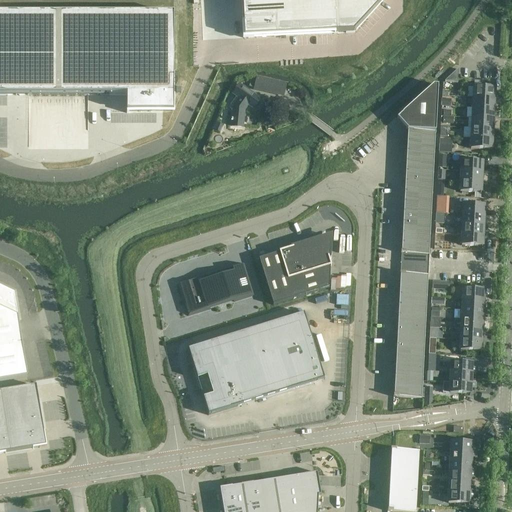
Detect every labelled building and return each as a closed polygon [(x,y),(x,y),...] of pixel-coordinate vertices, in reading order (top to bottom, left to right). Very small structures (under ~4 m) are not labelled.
[(242,0),(244,39),(355,33),(384,1),(383,0),(242,0)] [(0,96),(111,96),(126,96),(126,114),(129,114),(129,112),(172,112),(172,98),(174,98),(174,96),(173,15),(0,14),(0,96)] [(457,82),(458,70),(457,70),(445,82),(457,82)] [(257,79),(255,89),(283,96),(286,86),(257,79)] [(474,81),(473,98),(478,98),(494,99),(494,88),(494,89),(481,88),(481,82),(474,81)] [(239,85),(232,95),(237,98),(231,106),(230,110),(232,110),(231,127),(242,128),(244,110),(248,105),(253,109),(260,100),(239,85)] [(402,114),(396,119),(407,131),(435,133),(437,102),(438,87),(433,86),(419,99),(402,114)] [(473,98),(472,108),(477,109),(493,110),(494,99),(478,98),(473,98)] [(472,108),(472,119),(477,119),(493,120),(493,110),(477,109),(472,108)] [(472,119),(471,129),(476,129),(492,130),(493,120),(477,119),(472,119)] [(471,129),(471,139),(476,139),(492,140),(492,130),(476,129),(471,129)] [(406,141),(435,143),(435,133),(407,131),(406,141)] [(471,139),(470,150),(490,151),(490,152),(491,152),(492,140),(476,139),(471,139)] [(452,141),(439,140),(439,153),(451,153),(452,141)] [(406,152),(434,153),(435,143),(406,141),(406,152)] [(405,162),(434,163),(434,153),(406,152),(405,162)] [(446,156),(439,155),(438,169),(446,169),(446,156)] [(461,161),(461,172),(482,173),(482,161),(481,162),(461,161)] [(405,172),(433,174),(434,163),(405,162),(405,172)] [(438,171),(437,180),(445,181),(446,171),(438,171)] [(404,183),(433,184),(433,174),(405,172),(404,183)] [(481,183),(482,173),(461,172),(460,182),(481,183)] [(460,182),(460,193),(480,194),(480,195),(481,183),(460,182)] [(433,184),(404,183),(404,193),(432,194),(433,184)] [(403,203),(432,205),(432,194),(404,193),(403,203)] [(447,197),(437,197),(436,207),(447,207),(447,197)] [(402,213),(431,215),(432,205),(403,203),(402,213)] [(483,216),(484,205),(483,205),(483,206),(463,205),(463,215),(483,216)] [(402,224),(431,225),(431,215),(402,213),(402,224)] [(483,227),(483,216),(463,215),(462,225),(483,227)] [(401,234),(430,235),(431,225),(402,224),(401,234)] [(462,225),(462,236),(482,237),(483,227),(462,225)] [(401,244),(429,246),(430,235),(401,234),(401,244)] [(331,267),(329,260),(330,260),(332,235),(290,248),(291,249),(279,253),(279,254),(258,260),(273,306),(329,289),(330,268),(331,267)] [(482,248),(482,237),(462,236),(461,246),(481,247),(481,248),(482,248)] [(429,246),(401,244),(400,255),(429,256),(429,246)] [(428,276),(429,256),(400,255),(399,275),(428,276)] [(233,303),(254,296),(244,264),(177,285),(187,317),(210,310),(209,306),(232,299),(233,303)] [(399,285),(427,286),(428,276),(399,275),(399,285)] [(432,290),(443,291),(443,283),(432,282),(432,290)] [(398,295),(427,297),(427,286),(399,285),(398,295)] [(0,382),(27,378),(15,306),(7,302),(9,298),(10,298),(12,294),(0,287),(0,382)] [(484,289),(483,289),(483,290),(463,289),(462,300),(483,301),(484,289)] [(398,305),(426,307),(427,297),(398,295),(398,305)] [(483,311),(483,301),(462,300),(462,310),(483,311)] [(397,316),(426,317),(426,307),(398,305),(397,316)] [(482,321),(483,311),(462,310),(461,320),(482,321)] [(199,390),(200,390),(208,416),(324,380),(303,315),(188,350),(194,370),(193,370),(199,390)] [(397,326),(425,327),(426,317),(397,316),(397,326)] [(482,331),(482,321),(461,320),(461,330),(482,331)] [(396,336),(425,338),(425,327),(397,326),(396,336)] [(481,342),(482,331),(461,330),(460,341),(481,342)] [(440,331),(429,331),(429,339),(440,339),(440,331)] [(396,346),(424,348),(425,338),(396,336),(396,346)] [(460,341),(460,351),(480,352),(480,353),(481,342),(460,341)] [(395,357),(424,358),(424,348),(396,346),(395,357)] [(429,355),(439,355),(440,347),(429,346),(429,355)] [(394,367),(423,369),(424,358),(395,357),(394,367)] [(450,373),(475,375),(475,369),(475,370),(471,369),(472,363),(471,363),(471,364),(451,363),(450,373)] [(394,377),(423,379),(423,369),(394,367),(394,377)] [(450,373),(450,384),(475,385),(475,384),(470,384),(471,375),(475,375),(450,373)] [(393,388),(422,389),(423,379),(394,377),(393,388)] [(474,391),(475,385),(450,384),(449,394),(469,395),(469,396),(470,396),(470,390),(474,390),(474,391)] [(36,386),(3,392),(13,453),(24,451),(33,450),(46,447),(42,421),(39,407),(36,387),(36,386)] [(431,401),(432,387),(424,387),(423,400),(431,401)] [(422,389),(393,388),(393,398),(421,399),(422,389)] [(3,392),(0,392),(0,454),(1,455),(13,453),(3,392)] [(475,454),(476,448),(475,448),(475,449),(471,449),(472,442),(471,442),(471,443),(451,442),(450,453),(475,454)] [(419,451),(390,450),(390,461),(418,463),(419,451)] [(450,453),(450,463),(470,464),(471,459),(474,459),(474,460),(475,460),(475,454),(450,453)] [(418,473),(418,463),(390,461),(389,472),(418,473)] [(450,463),(449,473),(474,474),(474,468),(474,469),(470,469),(470,464),(450,463)] [(417,483),(418,473),(389,472),(389,482),(417,483)] [(449,473),(449,483),(469,484),(470,479),(473,479),(473,480),(474,480),(474,474),(449,473)] [(316,511),(318,497),(321,496),(317,474),(303,476),(285,479),(282,480),(279,480),(253,484),(241,486),(231,488),(231,487),(219,489),(222,508),(223,511),(316,511)] [(417,494),(417,483),(389,482),(388,492),(417,494)] [(449,483),(448,493),(473,495),(473,489),(473,490),(469,489),(469,484),(449,483)] [(416,504),(417,494),(388,492),(388,503),(416,504)] [(448,493),(448,504),(468,505),(468,506),(469,499),(472,500),(473,500),(473,495),(448,493)] [(415,511),(416,504),(388,503),(387,511),(415,511)]
